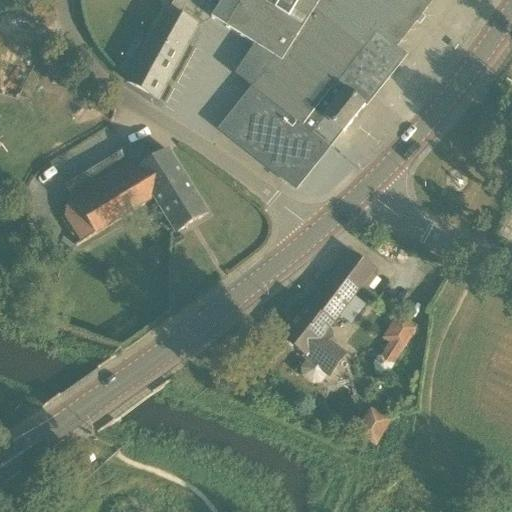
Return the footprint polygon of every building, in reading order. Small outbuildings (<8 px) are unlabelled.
[(223,0),(215,13),(212,18),(267,53),(244,82),(253,90),(221,130),(296,189),(339,133),(341,131),(344,133),(365,106),(404,57),(393,49),(431,0),(223,0)] [(158,100),(199,27),(168,9),(127,82),(158,100)] [(207,214),(168,152),(136,172),(125,154),(68,189),(80,207),(95,232),(152,196),(176,233),(207,214)] [(164,258),(154,244),(145,250),(155,264),(164,258)] [(349,305),(374,271),(351,253),(309,307),(283,341),(307,360),(308,358),(331,375),(346,355),(329,341),(333,336),(330,330),(349,305)] [(389,374),(417,330),(396,317),(382,339),(389,344),(376,365),(389,374)] [(376,447),(389,424),(369,413),(355,435),(376,447)]
